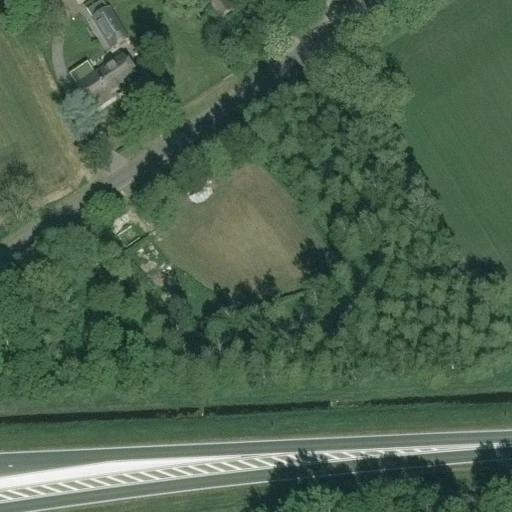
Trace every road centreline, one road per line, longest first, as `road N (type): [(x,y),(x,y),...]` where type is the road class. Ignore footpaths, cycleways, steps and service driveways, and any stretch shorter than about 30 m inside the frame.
road 1 (unclassified): [(0,250),(374,0)]
road 2 (trunk): [(0,505),(358,455)]
road 3 (trunk): [(358,455),(0,468)]
road 4 (trunk): [(358,455),(511,446)]
